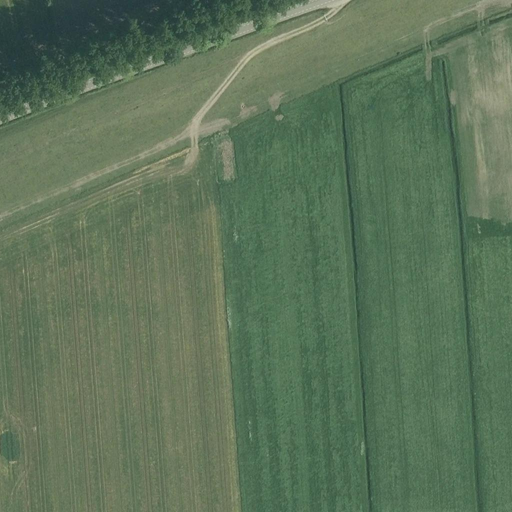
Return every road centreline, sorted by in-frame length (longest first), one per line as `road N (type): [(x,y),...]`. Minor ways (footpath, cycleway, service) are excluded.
road 1 (unclassified): [(0,126),(337,0)]
road 2 (unclassified): [(0,90),(219,0)]
